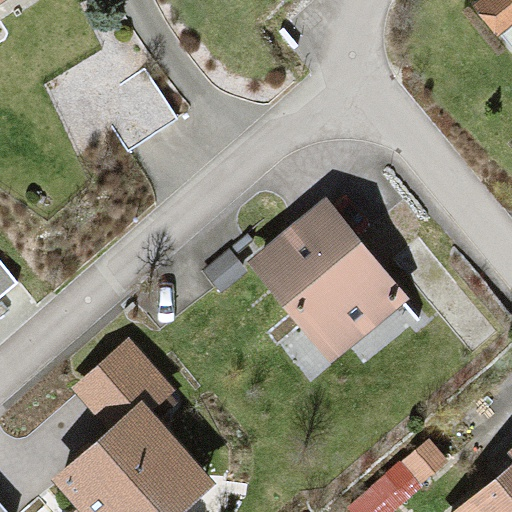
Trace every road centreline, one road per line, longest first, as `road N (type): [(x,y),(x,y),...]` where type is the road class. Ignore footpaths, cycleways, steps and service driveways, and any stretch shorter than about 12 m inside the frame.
road 1 (residential): [(0,389),(352,83)]
road 2 (residential): [(352,83),(511,265)]
